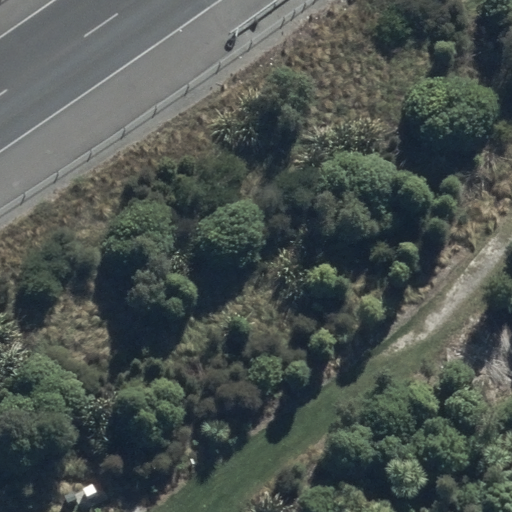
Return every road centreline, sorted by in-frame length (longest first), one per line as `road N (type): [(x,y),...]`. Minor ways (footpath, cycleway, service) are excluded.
road 1 (track): [(511,230),(454,291),(191,511)]
road 2 (motorway): [(129,0),(0,88)]
